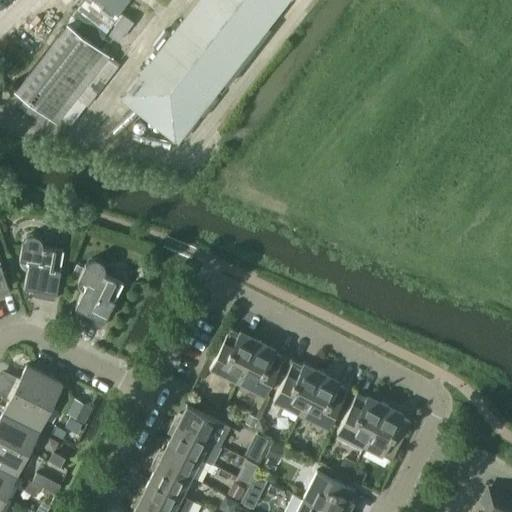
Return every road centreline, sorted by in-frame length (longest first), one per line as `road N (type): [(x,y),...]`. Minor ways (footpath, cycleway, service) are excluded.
road 1 (residential): [(145,394),(201,290),(225,288),(432,393),(437,416),(387,511)]
road 2 (residential): [(0,345),(4,335),(30,334),(145,394)]
road 3 (residential): [(99,511),(100,483),(145,394)]
